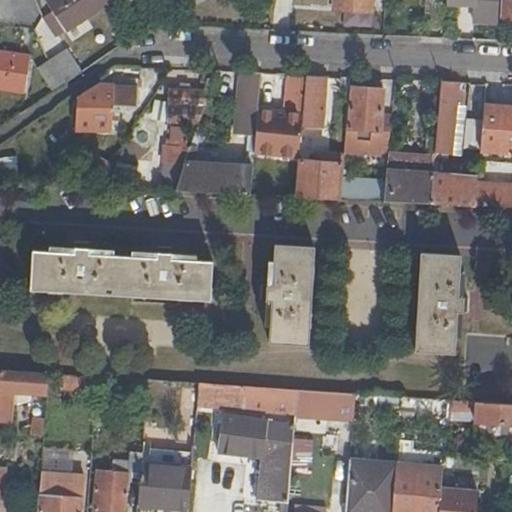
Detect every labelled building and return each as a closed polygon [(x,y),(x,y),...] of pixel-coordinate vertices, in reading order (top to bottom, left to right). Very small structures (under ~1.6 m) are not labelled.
[(64,30),(108,0),(44,0),(51,10),(43,15),(56,35),(64,30)] [(371,9),(371,0),(334,0),(334,7),(371,9)] [(496,0),(475,0),(475,20),(496,21),(496,0)] [(511,0),(502,0),(502,17),(511,17),(511,0)] [(29,55),(0,50),(0,85),(24,90),(29,55)] [(58,52),(47,59),(60,78),(70,70),(58,52)] [(48,85),(60,78),(47,59),(36,67),(48,85)] [(262,72),(242,71),(237,131),(256,133),(258,108),(262,72)] [(323,127),(327,75),(307,74),(304,111),(302,125),(323,127)] [(305,77),(291,76),(288,110),(258,108),(256,133),(255,148),(300,151),(302,125),(304,111),(302,111),(305,77)] [(459,90),(459,81),(442,81),(436,153),(452,154),(456,105),(463,105),(464,91),(459,90)] [(138,87),(102,85),(100,118),(114,119),(114,111),(120,111),(120,105),(138,106),(138,87)] [(381,115),(384,89),(353,87),(349,128),(347,128),(345,148),(390,152),(391,130),(380,129),(381,115)] [(481,149),(511,152),(511,106),(485,104),(481,149)] [(391,130),(392,116),(381,115),(380,129),(391,130)] [(317,153),(316,160),(341,162),(341,155),(317,153)] [(434,174),(435,156),(390,154),(389,171),(434,174)] [(341,162),(316,160),(301,159),(298,196),(319,197),(320,181),(329,181),(328,197),(341,198),(342,182),(339,182),(341,162)] [(185,160),(177,189),(251,192),(252,173),(192,170),(193,160),(185,160)] [(434,174),(389,171),(387,191),(386,200),(431,202),(434,174)] [(478,177),(434,174),(431,202),(450,203),(476,205),(478,183),(478,177)] [(329,181),(320,181),(319,197),(328,197),(329,181)] [(511,184),(478,183),(476,205),(511,206),(511,184)] [(17,257),(14,297),(194,307),(196,267),(179,266),(180,261),(155,260),(155,255),(140,254),(140,259),(115,257),(115,262),(98,261),(98,256),(73,255),(73,250),(58,249),(58,254),(33,253),(33,258),(17,257)] [(301,350),(307,252),(267,249),(266,265),(261,265),(260,290),(255,290),(254,305),(259,305),(257,331),(262,331),(261,348),(301,350)] [(452,264),(412,262),(406,359),(447,362),(448,345),(453,346),(454,321),(458,321),(459,306),(455,306),(456,281),(451,281),(452,264)] [(1,389),(0,389),(0,419),(11,421),(13,399),(14,390),(27,391),(48,393),(50,372),(23,370),(23,373),(2,371),(1,389)] [(100,376),(60,373),(59,387),(98,390),(100,376)] [(98,390),(148,393),(149,379),(100,376),(98,390)] [(201,403),(296,410),(298,389),(203,382),(201,403)] [(296,415),(354,420),(355,413),(357,393),(298,389),(296,410),(296,415)] [(27,391),(14,390),(13,399),(26,400),(27,391)] [(355,413),(400,416),(402,395),(380,394),(357,393),(355,413)] [(423,418),(425,397),(402,395),(400,416),(423,418)] [(511,403),(494,402),(450,398),(449,412),(477,415),(476,436),(511,438),(511,403)] [(33,414),(32,431),(44,433),(46,415),(33,414)] [(289,501),(295,421),(224,415),(220,450),(264,455),(260,498),(289,501)] [(129,472),(141,473),(142,462),(143,452),(132,451),(131,462),(113,460),(113,471),(97,469),(93,509),(120,511),(126,511),(128,487),(129,472)] [(346,511),(392,511),(396,463),(351,459),(346,511)] [(444,464),(397,460),(396,463),(392,511),(439,511),(442,488),(444,464)] [(192,466),(142,462),(141,473),(138,505),(188,509),(192,466)] [(81,511),(84,476),(44,472),(40,511),(46,511),(81,511)] [(128,487),(126,511),(137,511),(138,505),(141,473),(129,472),(128,487)] [(479,511),(481,491),(442,488),(439,511),(479,511)]
